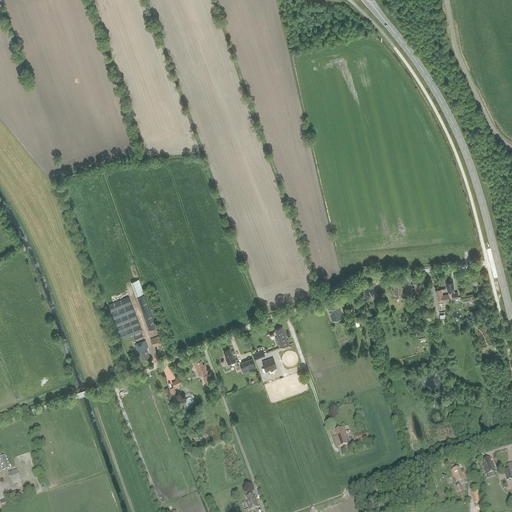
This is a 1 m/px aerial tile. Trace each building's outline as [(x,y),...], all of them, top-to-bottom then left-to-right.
[(143,293),(138,279),(130,282),(135,296),(143,293)] [(393,299),(404,298),(404,288),(401,288),(401,282),(393,283),(393,290),(393,299)] [(421,283),(414,283),(415,293),(422,293),(421,283)] [(449,301),(448,294),(443,295),(442,289),(436,290),(438,302),(449,301)] [(149,331),(155,328),(144,295),(137,298),(149,331)] [(135,341),(136,341),(143,338),(141,334),(143,333),(129,297),(108,305),(122,339),(134,335),(135,337),(133,337),(135,341)] [(332,322),(343,318),(339,307),(336,308),(335,304),(327,306),(332,322)] [(360,316),(353,318),(350,319),(352,324),(355,323),(356,327),(363,325),(360,316)] [(342,331),(349,329),(346,321),(340,323),(342,331)] [(279,348),(290,344),(286,334),(285,335),(283,326),(276,329),(278,335),(275,336),(279,348)] [(159,336),(151,339),(154,348),(162,345),(159,336)] [(142,360),(149,357),(146,349),(148,348),(145,341),(135,345),(139,356),(140,356),(142,360)] [(228,365),(236,361),(234,358),(233,358),(229,349),(224,351),(226,358),(225,358),(228,365)] [(253,354),(255,359),(265,356),(264,350),(253,354)] [(273,357),(262,361),(266,372),(277,368),(273,357)] [(256,368),(252,358),(239,363),(243,373),(256,368)] [(199,375),(208,372),(205,364),(203,365),(202,361),(194,363),(195,368),(197,367),(198,370),(197,370),(199,375)] [(202,375),(205,382),(211,380),(208,373),(202,375)] [(171,382),(173,387),(181,384),(179,379),(171,382)] [(334,437),(338,448),(348,444),(342,428),(335,430),(337,436),(334,437)] [(357,444),(369,439),(366,431),(354,435),(357,444)] [(0,463),(3,471),(10,468),(6,455),(0,457),(0,463)] [(483,465),(485,475),(497,472),(494,462),(492,463),(491,458),(483,460),(484,465),(483,465)] [(459,467),(450,470),(454,483),(455,483),(456,483),(454,484),(457,493),(462,491),(459,481),(465,480),(463,472),(460,473),(459,467)] [(12,484),(21,482),(16,469),(8,472),(12,484)] [(474,503),(481,502),(478,491),(471,493),(474,503)] [(249,511),(257,507),(259,507),(255,496),(253,497),(252,495),(246,497),(248,502),(246,502),(249,511)]
